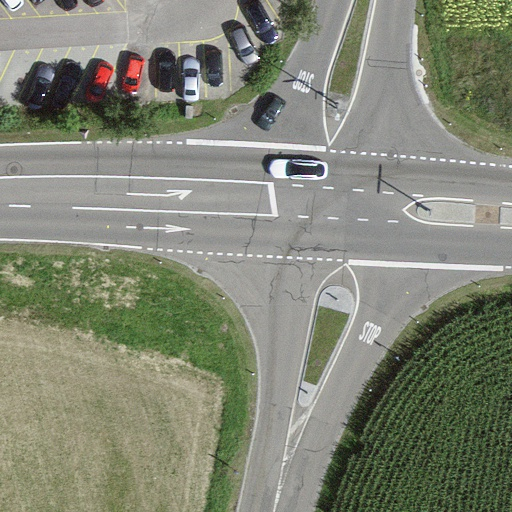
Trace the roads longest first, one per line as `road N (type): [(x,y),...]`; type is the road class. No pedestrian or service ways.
road 1 (secondary): [(0,193),(340,203)]
road 2 (tertiary): [(276,511),(340,203)]
road 3 (tertiary): [(340,203),(372,0)]
road 4 (secondary): [(340,203),(511,215)]
road 5 (track): [(127,15),(0,23)]
